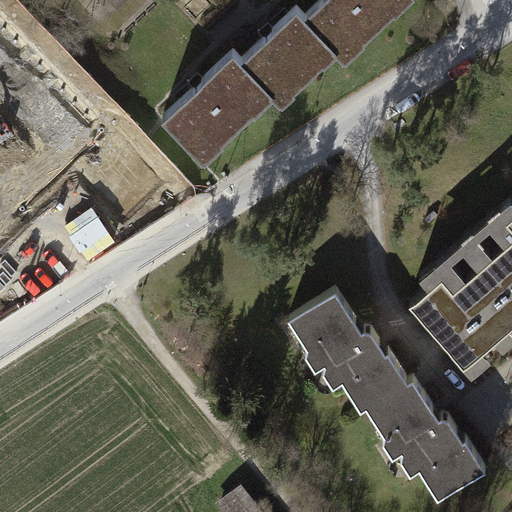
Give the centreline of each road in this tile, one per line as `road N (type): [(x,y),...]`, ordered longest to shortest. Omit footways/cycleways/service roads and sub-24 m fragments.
road 1 (residential): [(0,353),(511,21)]
road 2 (track): [(309,511),(116,276)]
